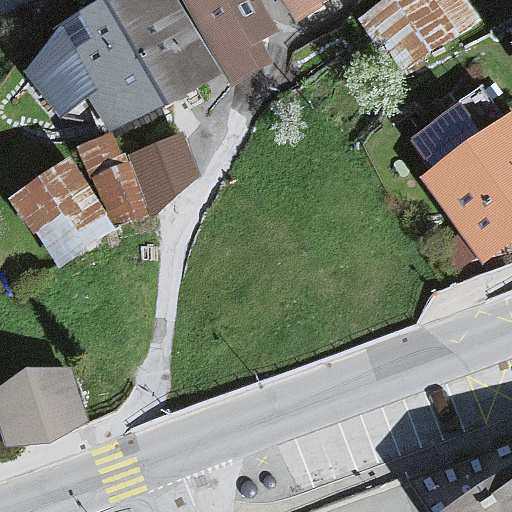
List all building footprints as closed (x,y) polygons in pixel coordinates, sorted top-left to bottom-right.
[(168,0),(165,0),(74,56),(44,86),(70,121),(100,97),(125,138),(218,81),(168,0)] [(258,0),(190,0),(240,90),(274,71),(262,49),(280,39),(258,0)] [(296,0),(312,23),(345,0),(296,0)] [(457,0),(393,0),(354,27),(394,85),(477,28),(457,0)] [(419,147),(509,106),(497,80),(407,121),(419,147)] [(511,120),(420,187),(481,269),(511,246),(511,120)] [(189,146),(101,178),(126,231),(157,222),(203,179),(189,146)] [(72,167),(3,207),(42,273),(111,233),(72,167)] [(30,375),(0,394),(0,439),(4,450),(47,450),(84,429),(69,378),(30,375)] [(499,485),(459,511),(511,511),(511,496),(508,499),(499,485)]
